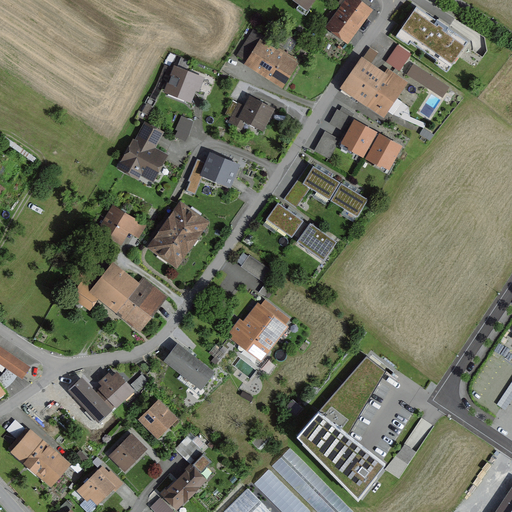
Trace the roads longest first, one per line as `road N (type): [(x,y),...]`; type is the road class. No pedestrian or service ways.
road 1 (residential): [(393,0),(163,335),(127,355),(65,366)]
road 2 (unknown): [(254,38),(243,64),(252,77),(325,101)]
